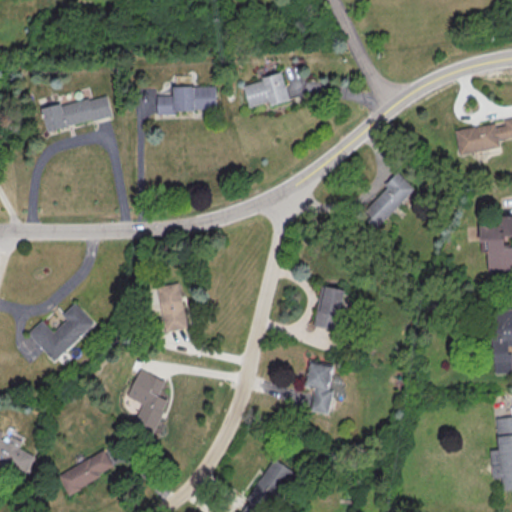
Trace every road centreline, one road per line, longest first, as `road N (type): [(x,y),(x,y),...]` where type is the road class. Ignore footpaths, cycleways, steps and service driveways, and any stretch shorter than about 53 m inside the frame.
road 1 (residential): [(511,57),(472,65),(405,97),(285,192),(246,210),(162,230),(0,234)]
road 2 (residential): [(285,192),(225,432),(164,511)]
